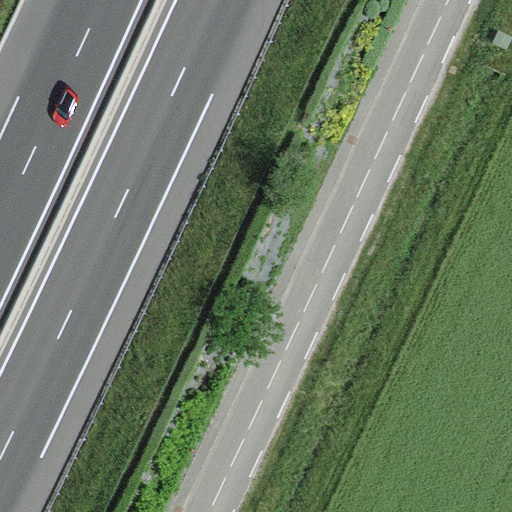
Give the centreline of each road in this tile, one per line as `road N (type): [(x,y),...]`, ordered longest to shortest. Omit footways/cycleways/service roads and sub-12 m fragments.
road 1 (tertiary): [(449,0),(212,511)]
road 2 (motorway): [(0,469),(221,0)]
road 3 (motorway): [(100,0),(0,218)]
